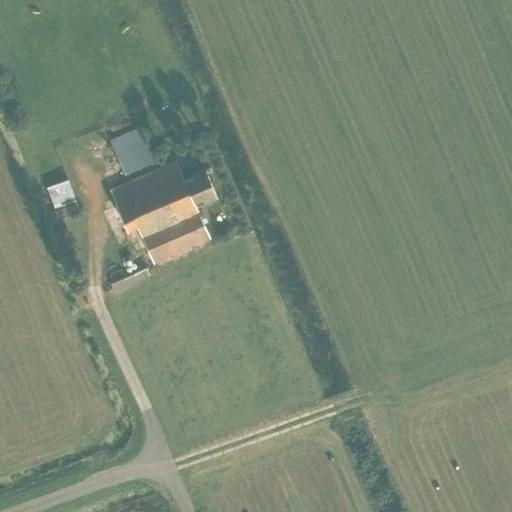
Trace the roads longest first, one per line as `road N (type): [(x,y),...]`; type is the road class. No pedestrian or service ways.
road 1 (unclassified): [(187,511),(163,460),(17,511)]
road 2 (track): [(168,468),(321,413)]
